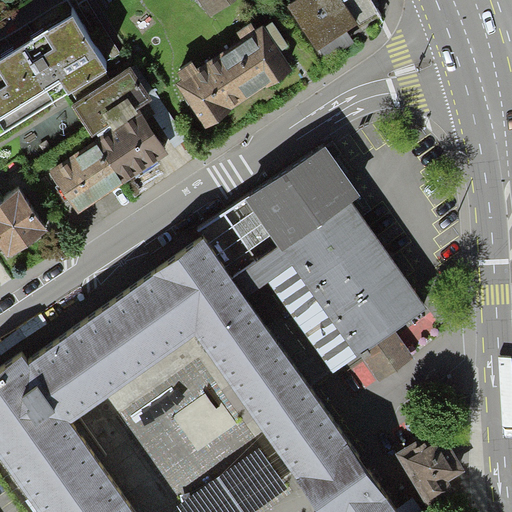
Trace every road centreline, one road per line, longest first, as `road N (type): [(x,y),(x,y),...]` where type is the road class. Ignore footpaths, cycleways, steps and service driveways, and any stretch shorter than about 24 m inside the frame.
road 1 (primary): [(472,99),(509,511)]
road 2 (residential): [(325,110),(0,326)]
